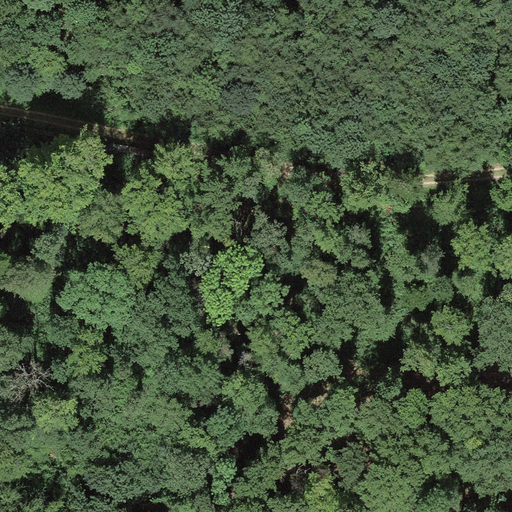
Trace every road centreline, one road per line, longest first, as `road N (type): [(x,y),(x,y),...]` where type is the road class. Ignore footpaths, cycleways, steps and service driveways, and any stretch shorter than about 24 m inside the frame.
road 1 (track): [(511,145),(341,153),(143,139),(0,111)]
road 2 (track): [(511,369),(466,369),(374,396),(235,474),(204,511)]
